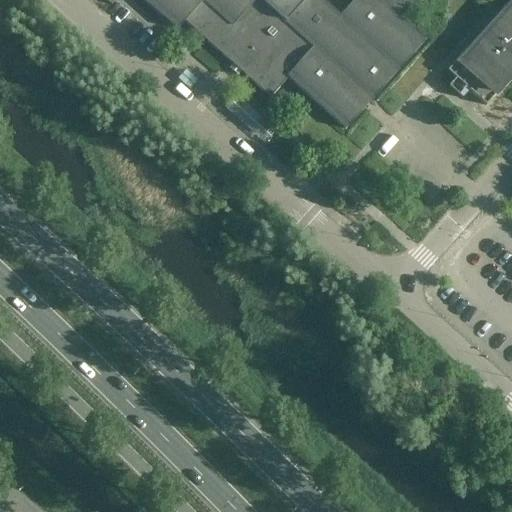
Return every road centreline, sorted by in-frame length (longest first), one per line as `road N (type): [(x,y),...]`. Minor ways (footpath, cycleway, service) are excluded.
road 1 (trunk): [(326,511),(0,202)]
road 2 (trunk): [(0,282),(232,511)]
